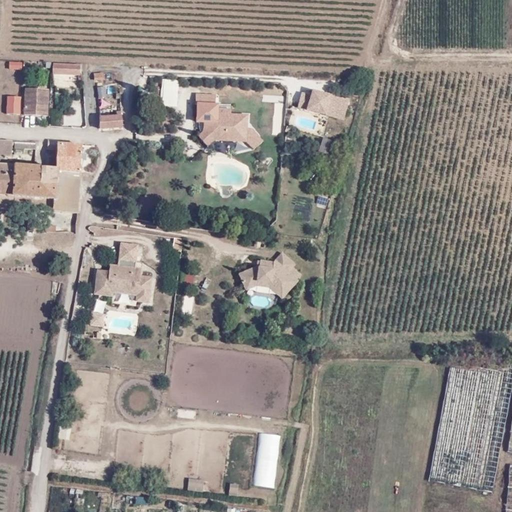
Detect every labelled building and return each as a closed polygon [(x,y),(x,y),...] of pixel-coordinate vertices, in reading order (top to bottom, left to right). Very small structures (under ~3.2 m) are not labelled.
[(22,69),(21,60),(9,60),(9,69),(22,69)] [(55,74),(78,75),(79,66),(55,64),(55,74)] [(161,107),(178,107),(177,80),(161,80),(161,107)] [(46,115),(47,91),(25,89),(23,114),(46,115)] [(343,122),(350,100),(313,89),(311,94),(301,91),(296,108),(343,122)] [(217,94),(195,94),(194,122),(199,123),(201,132),(197,136),(207,147),(214,141),(246,143),(253,149),(264,141),(254,128),(248,128),(249,114),(231,113),(232,104),(217,104),(217,94)] [(19,114),(19,97),(7,96),(7,114),(19,114)] [(99,129),(121,127),(120,115),(99,116),(99,129)] [(330,155),(334,141),(324,138),(320,152),(330,155)] [(46,150),(58,150),(58,144),(58,140),(46,139),(46,150)] [(11,142),(0,141),(0,156),(9,157),(11,142)] [(80,172),(81,145),(58,144),(58,150),(57,169),(57,171),(80,172)] [(0,206),(12,207),(13,166),(0,165),(0,206)] [(57,169),(36,167),(13,166),(12,207),(54,210),(57,171),(57,169)] [(78,211),(80,172),(57,171),(54,210),(78,211)] [(141,277),(142,269),(137,269),(139,246),(122,244),(120,260),(120,267),(112,266),(111,272),(99,271),(96,294),(113,296),(114,293),(139,295),(138,302),(150,303),(153,278),(141,277)] [(271,288),(284,299),(299,282),(289,273),(296,264),(283,254),(275,263),(262,261),(262,266),(241,274),(247,291),(259,286),(271,288)] [(182,268),(182,287),(194,287),(194,268),(182,268)] [(429,482),(493,493),(511,379),(511,371),(449,361),(429,482)] [(251,481),(254,433),(230,431),(229,442),(228,442),(227,451),(235,451),(234,461),(245,462),(244,481),(251,481)] [(272,488),(279,436),(258,433),(251,486),(272,488)] [(202,492),(203,480),(187,479),(186,491),(202,492)] [(228,485),(229,497),(238,496),(237,485),(228,485)] [(126,496),(126,504),(142,505),(142,497),(126,496)]
